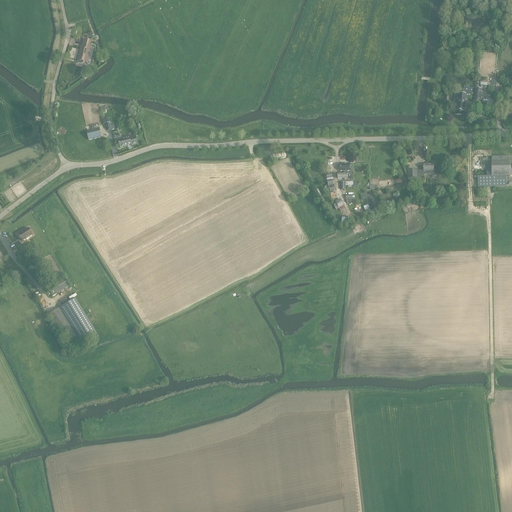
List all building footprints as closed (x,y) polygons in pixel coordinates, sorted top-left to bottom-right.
[(80,48),(77,60),(78,60),(77,62),(78,64),(81,64),(83,64),(83,62),(87,63),(88,62),(90,63),(94,48),(91,48),(91,47),(89,47),(90,41),(83,39),(82,45),(81,48),(80,48)] [(453,105),(452,109),(455,109),(455,110),(457,110),(457,115),(462,116),(463,111),(464,111),(466,96),(471,97),(471,95),(474,96),(473,101),(480,102),(482,89),(488,90),(488,86),(480,85),(481,78),(476,77),(476,80),(475,88),(474,88),(464,87),(463,94),(458,93),(454,93),(453,105)] [(106,121),(104,122),(107,131),(112,129),(112,130),(115,129),(114,125),(111,126),(110,122),(110,120),(109,117),(105,118),(106,121)] [(89,140),(101,137),(99,129),(87,131),(89,140)] [(138,143),(136,137),(135,137),(135,134),(129,136),(130,137),(118,141),(120,148),(131,145),(132,145),(138,143)] [(487,162),(487,176),(478,176),(478,187),(506,186),(506,176),(511,175),(511,165),(510,166),(510,161),(509,156),(492,157),(492,162),(487,162)] [(347,171),(350,171),(350,164),(340,164),(340,171),(345,171),(345,174),(337,174),(338,179),(348,179),(347,171)] [(408,178),(417,178),(424,178),(424,175),(434,175),(434,176),(439,176),(439,170),(434,170),(434,164),(424,164),(424,171),(417,171),(408,171),(408,178)] [(332,173),(326,175),(327,179),(329,187),(334,185),(333,178),(332,173)] [(345,182),(341,182),(341,190),(346,190),(346,185),(353,185),(353,182),(345,182)] [(340,211),(345,209),(341,201),(337,203),(340,211)] [(22,232),(18,234),(22,241),(32,235),(28,228),(22,232)] [(35,263),(28,267),(32,273),(38,268),(35,263)] [(47,288),(52,297),(69,286),(64,278),(47,288)] [(80,343),(96,333),(75,298),(48,315),(69,349),(80,343)]
